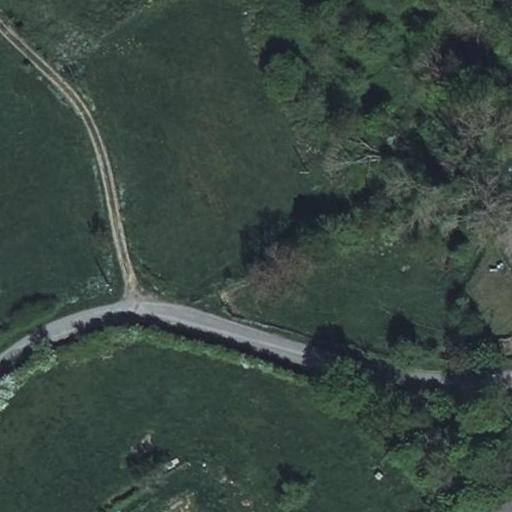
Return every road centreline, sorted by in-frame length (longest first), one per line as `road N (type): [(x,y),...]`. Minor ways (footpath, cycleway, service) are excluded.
road 1 (residential): [(0,369),(19,348),(93,314),(148,310),(388,380),(511,382)]
road 2 (track): [(0,25),(70,99),(98,149),(125,276),(148,310)]
